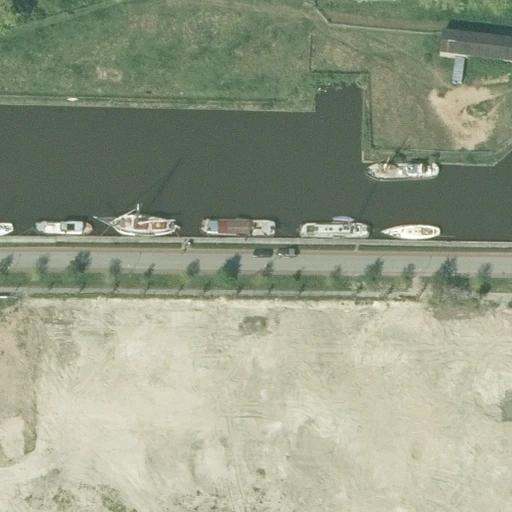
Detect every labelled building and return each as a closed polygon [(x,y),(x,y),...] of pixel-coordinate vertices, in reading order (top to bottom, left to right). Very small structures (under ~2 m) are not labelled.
[(511,65),(511,42),(442,34),(439,56),(511,65)] [(0,301),(0,337),(22,337),(22,302),(0,301)] [(22,302),(22,337),(48,338),(48,302),(22,302)] [(511,315),(445,316),(445,401),(486,400),(486,378),(511,377),(511,315)] [(10,370),(10,378),(22,378),(22,370),(10,370)] [(11,388),(11,411),(47,411),(47,388),(11,388)] [(11,411),(11,432),(46,433),(47,411),(11,411)] [(11,432),(11,454),(47,454),(46,433),(11,432)] [(11,454),(10,475),(46,476),(47,454),(11,454)] [(10,475),(10,497),(46,497),(46,476),(10,475)] [(45,511),(46,497),(10,497),(10,511),(45,511)]
